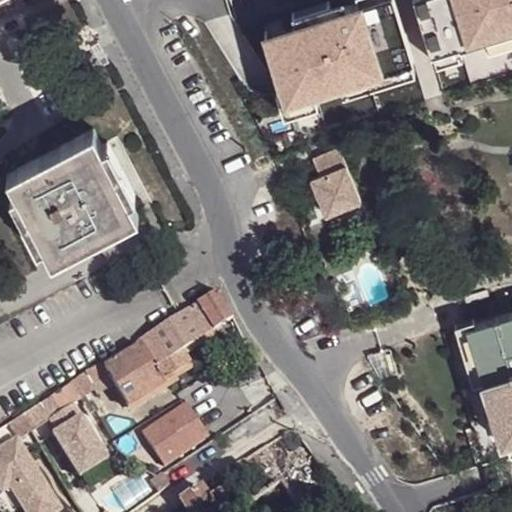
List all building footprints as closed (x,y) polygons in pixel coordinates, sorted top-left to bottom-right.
[(284,85),(287,97),(316,88),(346,79),(369,72),(371,71),(415,58),(397,0),(366,0),(364,1),(335,9),(301,20),(267,30),(284,85)] [(330,0),(298,11),(301,20),(335,9),(332,0),(330,0)] [(511,0),(418,0),(434,49),(436,49),(461,41),(462,43),(488,35),(511,27),(511,0)] [(96,40),(87,20),(67,33),(77,51),(96,40)] [(511,27),(488,35),(492,46),(511,40),(511,27)] [(461,41),(436,49),(440,60),(465,52),(462,43),(461,41)] [(371,71),(373,81),(418,67),(415,58),(371,71)] [(369,72),(346,79),(349,88),(372,81),(369,72)] [(284,85),(279,86),(285,108),(319,97),(316,88),(287,97),(284,85)] [(48,241),(56,258),(143,211),(134,196),(105,141),(95,124),(10,168),(20,189),(48,241)] [(105,141),(134,196),(140,193),(112,138),(105,141)] [(362,201),(340,149),(314,160),(322,177),(312,180),(327,215),(362,201)] [(48,241),(20,189),(14,194),(41,245),(48,241)] [(216,290),(196,302),(212,329),(232,317),(216,290)] [(196,302),(165,322),(181,350),(212,329),(196,302)] [(511,311),(475,323),(466,326),(501,438),(507,436),(511,434),(511,311)] [(136,340),(139,345),(163,383),(173,377),(171,374),(189,363),(181,350),(165,322),(136,340)] [(105,367),(102,369),(113,386),(126,407),(163,383),(139,345),(105,367)] [(75,378),(74,380),(81,391),(84,396),(93,390),(97,397),(113,386),(102,369),(105,367),(103,364),(85,375),(84,373),(75,378)] [(18,415),(6,422),(14,435),(17,440),(85,398),(84,396),(81,391),(74,380),(70,382),(64,385),(48,397),(18,415)] [(189,402),(145,429),(165,462),(210,435),(189,402)] [(73,406),(49,420),(57,433),(52,436),(79,478),(107,461),(73,406)] [(283,472),(297,466),(299,467),(313,460),(297,437),(294,435),(289,434),(284,435),(265,447),(277,462),(283,472)] [(24,511),(51,511),(59,507),(17,440),(14,435),(0,443),(0,489),(7,485),(24,511)] [(242,463),(251,476),(277,462),(265,447),(242,463)] [(238,489),(254,479),(251,476),(242,463),(225,474),(238,489)] [(154,480),(150,483),(161,499),(172,491),(154,480)] [(296,511),(279,487),(268,494),(260,499),(241,511),(296,511)] [(263,487),(255,491),(260,499),(268,494),(263,487)] [(180,504),(181,505),(185,511),(228,511),(229,511),(218,494),(208,501),(200,490),(180,504)]
